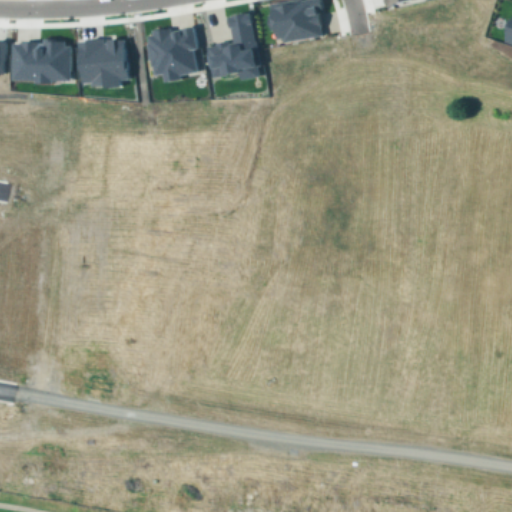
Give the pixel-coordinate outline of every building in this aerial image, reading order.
[(268,4),(287,0),(322,0),(324,10),(317,11),(322,31),(281,40),(279,34),(274,35),(268,4)] [(206,42),(230,38),(226,14),(249,10),(260,75),(239,79),(238,71),(212,75),(206,42)] [(145,30),(172,26),(172,31),(182,30),(182,26),(190,25),(197,71),(181,74),(182,79),(163,82),(162,73),(152,74),(145,30)] [(13,41),(41,41),(42,37),(66,38),(66,43),(71,43),(70,80),(12,78),(13,41)] [(78,39),(105,37),(105,40),(126,38),(129,77),(120,77),(120,84),(93,86),(93,81),(81,81),(78,39)] [(0,110),(11,111),(10,155),(0,154),(0,110)]
